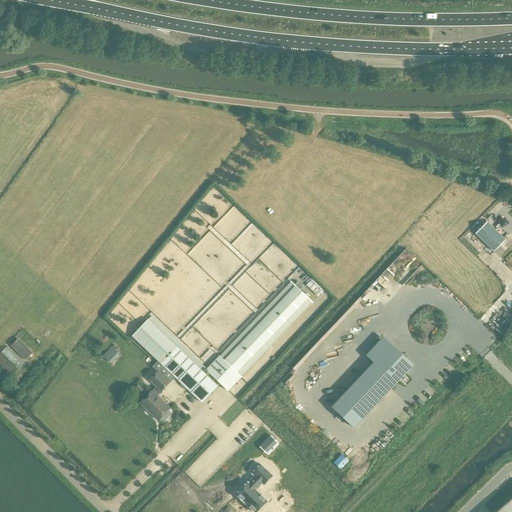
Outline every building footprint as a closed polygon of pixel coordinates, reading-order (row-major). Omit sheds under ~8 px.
[(487,222),(475,234),(493,252),(505,240),(487,222)] [(148,320),(132,336),(158,361),(152,366),(158,371),(169,382),(175,377),(201,402),(217,385),(216,385),(219,382),(228,391),(241,377),(236,372),(308,298),(300,291),(303,287),(298,283),(295,286),(224,361),(219,356),(206,370),(210,373),(207,376),(148,320)] [(11,346),(25,360),(33,353),(18,339),(11,346)] [(389,343),(330,406),(353,428),(412,365),(389,343)] [(113,345),(103,356),(112,363),(121,353),(113,345)] [(7,347),(2,352),(19,368),(24,362),(7,347)] [(152,391),(140,403),(158,420),(159,419),(162,422),(164,421),(170,415),(170,413),(168,410),(170,408),(157,395),(169,382),(158,371),(149,380),(157,387),(153,391),(152,391)] [(138,386),(134,389),(140,395),(144,391),(138,386)] [(269,435),(258,446),(264,453),(276,442),(269,435)] [(248,483),(236,495),(253,511),(255,511),(266,501),(255,490),(262,483),(263,485),(272,476),(261,465),(252,474),(256,478),(250,485),(248,483)] [(511,511),(511,498),(496,511),(511,511)]
